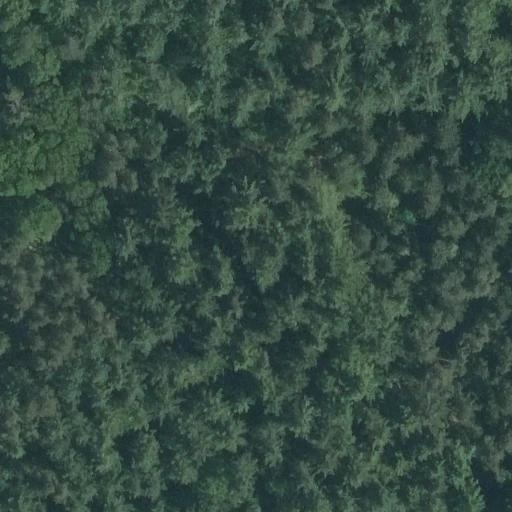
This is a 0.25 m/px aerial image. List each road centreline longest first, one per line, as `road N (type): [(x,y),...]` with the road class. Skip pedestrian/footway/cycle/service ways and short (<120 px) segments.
road 1 (track): [(130,172),(241,151),(511,75)]
road 2 (track): [(130,172),(0,181)]
